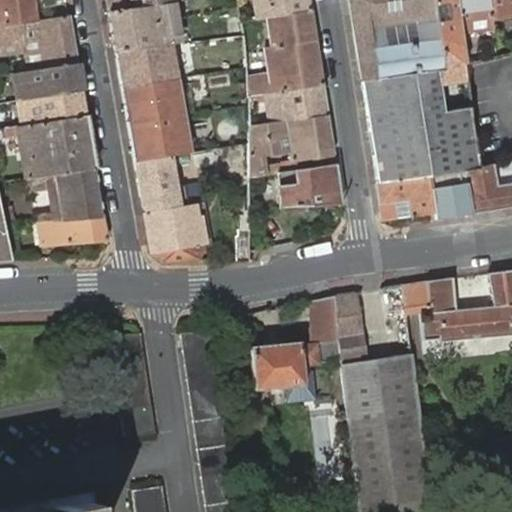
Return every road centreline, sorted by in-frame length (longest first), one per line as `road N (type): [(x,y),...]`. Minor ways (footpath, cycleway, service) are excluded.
road 1 (residential): [(133,288),(88,0)]
road 2 (residential): [(325,0),(367,259)]
road 3 (residential): [(367,259),(261,279),(133,288)]
road 4 (residential): [(511,237),(367,259)]
road 5 (residential): [(133,288),(0,291)]
